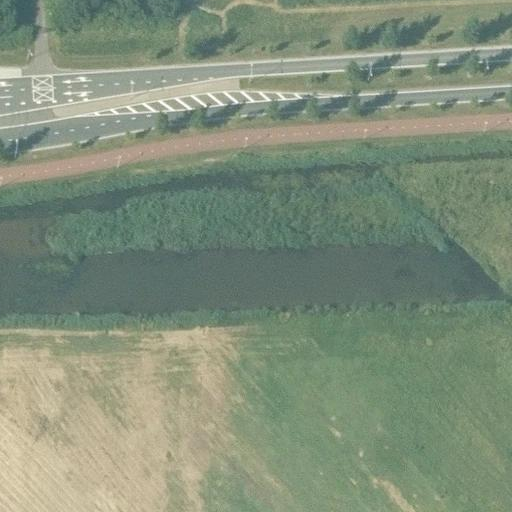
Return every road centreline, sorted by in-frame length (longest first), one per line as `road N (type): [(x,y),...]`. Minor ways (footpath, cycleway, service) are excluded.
road 1 (tertiary): [(0,143),(229,109),(511,93)]
road 2 (tertiary): [(511,53),(211,72),(0,97)]
